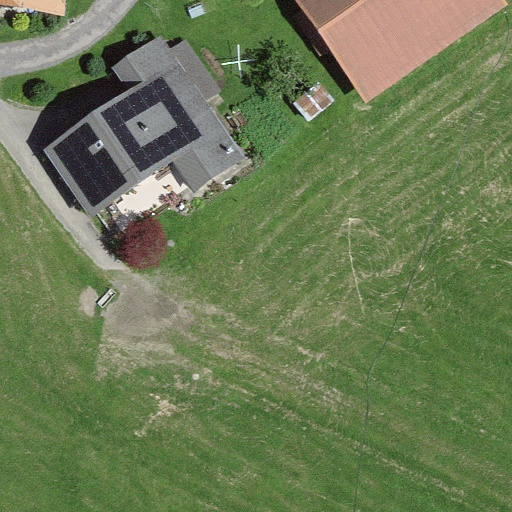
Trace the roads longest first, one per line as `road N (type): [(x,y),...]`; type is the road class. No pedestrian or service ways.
road 1 (track): [(107,276),(0,132)]
road 2 (track): [(0,69),(77,55),(114,29),(134,0)]
